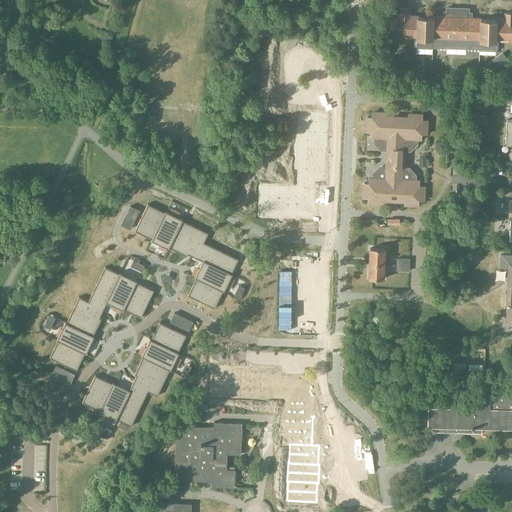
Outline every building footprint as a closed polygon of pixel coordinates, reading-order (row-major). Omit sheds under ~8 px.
[(433,17),(424,16),(423,47),(433,47),(456,47),(457,7),(446,7),(446,11),(443,11),(443,16),(433,16),(433,17)] [(479,49),(490,49),(490,18),(481,18),(481,17),(471,17),(471,12),(468,12),(469,8),(457,7),(456,47),(479,48),(479,49)] [(417,47),(423,47),(424,16),(418,16),(418,15),(410,15),(410,8),(399,8),(399,14),(390,14),(389,35),(417,36),(417,47)] [(496,19),(490,18),(490,49),(496,49),(496,38),(511,38),(511,11),(505,11),(504,18),(496,17),(496,19)] [(403,49),(395,54),(401,64),(409,58),(403,49)] [(501,54),(492,60),(498,68),(506,62),(501,54)] [(454,71),(454,80),(464,81),(464,71),(454,71)] [(259,186),(258,216),(277,217),(277,218),(297,219),(297,218),(313,218),(315,180),(325,180),(327,152),(328,152),(329,132),(327,132),(328,113),(298,111),(297,131),(297,130),(296,150),(296,169),(298,169),(297,186),(279,186),(259,186)] [(388,155),(387,158),(403,158),(404,148),(410,149),(416,143),(416,138),(422,139),(422,134),(427,134),(428,119),(423,119),(423,114),(408,113),(408,118),(404,118),(404,117),(391,116),(391,117),(387,117),(387,112),(372,112),(372,116),(367,116),(366,131),(371,131),(371,136),(377,136),(376,141),(382,147),(387,148),(387,155),(388,155)] [(403,168),(403,158),(387,158),(387,160),(386,160),(386,168),(381,167),(375,173),(375,178),(369,178),(369,183),(364,182),(363,197),(368,197),(368,202),(382,203),(383,198),(387,198),(387,200),(400,200),(400,199),(404,199),(404,204),(419,205),(419,200),(424,200),(424,185),(419,185),(420,180),(414,180),(414,175),(409,169),(403,168)] [(144,210),(134,231),(152,239),(151,240),(169,248),(169,247),(187,256),(188,254),(191,255),(202,261),(195,277),(196,278),(188,295),(215,308),(223,291),(224,291),(232,274),(231,273),(238,259),(204,242),(208,233),(182,220),(183,219),(165,211),(165,212),(147,204),(144,210)] [(130,207),(122,223),(126,225),(126,226),(130,229),(139,210),(135,208),(134,209),(130,207)] [(370,247),(369,262),(384,263),(385,248),(378,248),(378,247),(376,247),(376,248),(370,247)] [(511,254),(501,254),(500,268),(508,268),(508,281),(510,281),(510,286),(507,286),(506,324),(511,324),(511,254)] [(410,258),(397,257),(396,270),(409,270),(410,258)] [(384,263),(369,262),(369,277),(375,278),(377,278),(384,278),(384,263)] [(58,340),(49,357),(56,360),(76,370),(85,353),(86,353),(94,336),(93,335),(101,318),(99,317),(107,302),(123,310),(124,309),(139,316),(141,317),(147,305),(154,290),(136,282),(137,281),(119,272),(119,273),(117,272),(105,266),(88,301),(79,296),(66,322),(65,322),(57,339),(58,340)] [(172,317),(170,322),(188,331),(191,326),(189,325),(191,321),(175,313),(173,318),(172,317)] [(95,375),(82,402),(99,410),(99,411),(116,420),(117,418),(119,420),(131,425),(148,391),(157,395),(169,370),(171,370),(179,352),(178,352),(186,335),(164,324),(159,322),(151,339),(150,338),(141,356),(142,357),(134,374),(136,375),(134,378),(129,390),(113,382),(112,383),(96,376),(95,375)] [(55,371),(53,375),(69,383),(71,378),(72,379),(74,374),(56,365),(54,370),(55,371)] [(210,367),(209,397),(228,398),(228,399),(247,400),(247,399),(266,400),(266,398),(283,399),(283,417),(282,445),(289,446),(289,464),(288,464),(287,483),(287,502),(317,504),(318,485),(319,485),(319,465),(319,446),(312,446),(313,418),(315,418),(315,399),(314,399),(315,382),(277,381),(277,370),(249,369),(249,368),(229,367),(229,368),(210,367)] [(511,394),(475,394),(474,408),(428,407),(428,425),(436,425),(436,432),(482,432),(482,426),(511,426),(511,394)] [(178,452),(225,453),(241,454),(241,453),(239,453),(240,425),(220,424),(220,422),(219,422),(219,424),(214,424),(215,421),(214,421),(214,426),(176,425),(176,426),(178,426),(178,452)] [(225,463),(225,453),(178,452),(177,456),(175,456),(175,459),(177,459),(177,477),(193,478),(193,480),(194,480),(194,478),(198,478),(198,480),(199,480),(199,478),(212,479),(212,486),(212,484),(233,485),(233,469),(235,469),(226,469),(226,464),(227,464),(227,463),(225,463)] [(165,511),(166,502),(140,501),(142,501),(141,511),(165,511)] [(192,503),(166,502),(165,511),(189,511),(189,503),(192,503)]
